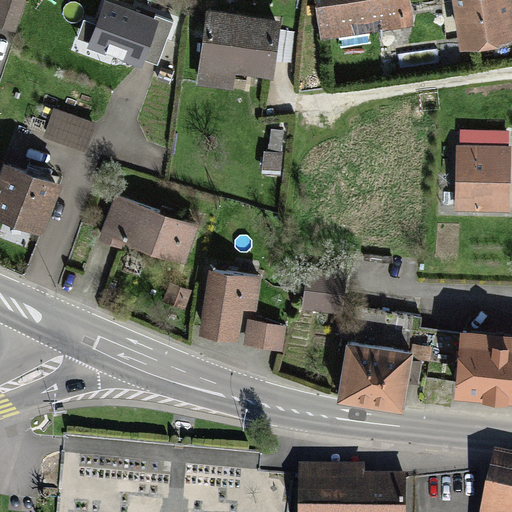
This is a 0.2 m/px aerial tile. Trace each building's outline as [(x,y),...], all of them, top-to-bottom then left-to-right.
[(0,0),(0,17),(13,23),(21,0),(0,0)] [(410,0),(317,0),(322,31),(413,17),(410,0)] [(511,0),(458,0),(464,39),(511,32),(511,0)] [(155,21),(105,3),(89,47),(140,66),(143,58),(156,63),(171,23),(156,18),(155,21)] [(280,17),(207,10),(199,84),(231,87),(233,67),(274,71),(280,17)] [(54,111),(46,135),(84,149),(92,124),(54,111)] [(509,148),(457,147),(456,209),(508,210),(509,148)] [(4,167),(0,178),(0,218),(39,233),(56,187),(4,167)] [(196,221),(115,193),(102,231),(183,259),(196,221)] [(207,264),(199,326),(234,331),(237,306),(255,309),(260,271),(207,264)] [(189,286),(168,283),(166,302),(186,305),(189,286)] [(511,328),(460,326),(457,391),(511,393),(511,328)] [(410,347),(347,339),(340,394),(402,402),(410,347)] [(511,511),(511,459),(495,456),(485,511),(511,511)] [(402,511),(403,480),(301,477),(300,511),(402,511)]
